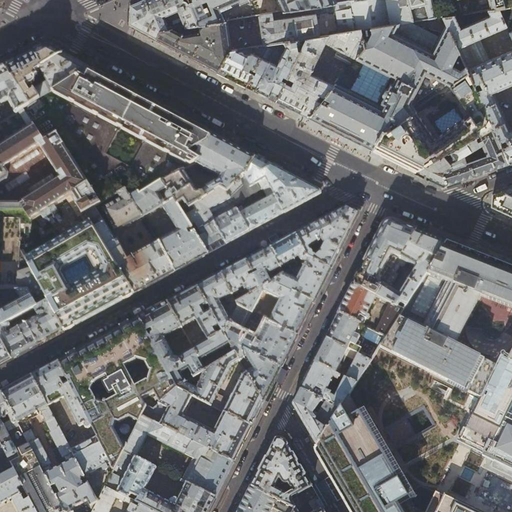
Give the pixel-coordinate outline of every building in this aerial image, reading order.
[(198,25),(200,25),(189,0),(139,0),(130,4),(129,23),(145,31),(157,37),(161,31),(190,27),(198,25)] [(250,0),(189,0),(200,25),(227,21),(228,20),(223,9),(240,2),(242,5),(251,1),(250,0)] [(250,0),(251,1),(253,0),(279,0),(284,12),(322,6),(319,0),(250,0)] [(414,21),(407,0),(358,0),(356,0),(337,3),(322,6),(284,12),(260,15),(265,46),(266,45),(277,43),(284,42),(300,40),(307,39),(320,37),(316,15),(336,12),(339,33),(361,30),(366,29),(371,28),(399,24),(414,21)] [(407,0),(414,21),(432,19),(435,18),(430,0),(407,0)] [(457,0),(461,15),(481,11),(478,0),(489,0),(492,9),(499,8),(506,7),(504,0),(457,0)] [(511,37),(510,32),(499,8),(492,9),(488,10),(490,16),(461,29),(455,16),(443,17),(459,53),(466,68),(468,71),(489,61),(479,38),(498,30),(507,52),(511,50),(511,37)] [(443,17),(435,18),(432,19),(446,26),(433,52),(395,33),(399,24),(371,28),(372,33),(370,36),(366,35),(366,29),(361,30),(364,42),(365,48),(362,52),(356,58),(396,79),(393,85),(391,84),(388,90),(387,90),(386,90),(384,94),(384,95),(384,96),(385,97),(382,102),(384,103),(382,107),(336,84),(334,87),(312,115),(309,115),(325,123),(359,140),(373,148),(383,130),(386,131),(415,111),(415,110),(410,103),(426,73),(450,85),(468,73),(468,71),(466,68),(461,71),(453,67),(454,63),(458,65),(460,61),(456,59),(459,53),(443,17)] [(232,51),(227,21),(200,25),(198,25),(199,33),(191,34),(190,27),(161,31),(157,37),(186,52),(218,68),(230,51),(232,51)] [(361,30),(339,33),(320,37),(307,39),(301,51),(277,98),(293,106),(309,115),(312,115),(334,87),(310,74),(325,43),(339,50),(336,55),(353,63),(356,58),(362,52),(358,46),(359,42),(364,42),(361,30)] [(300,40),(284,42),(287,47),(285,51),(276,47),(277,43),(266,45),(247,83),(264,92),(277,98),(301,51),(296,48),(300,40)] [(266,45),(265,46),(245,49),(245,53),(244,54),(242,53),(241,52),(241,49),(232,51),(230,51),(218,68),(232,75),(247,83),(266,45)] [(26,57),(6,68),(29,106),(39,99),(33,89),(40,69),(62,55),(57,52),(52,49),(47,47),(43,49),(26,57)] [(511,50),(507,52),(489,61),(468,71),(468,73),(474,86),(481,83),(483,89),(477,92),(480,99),(492,93),(511,84),(511,50)] [(88,69),(75,61),(62,55),(40,69),(33,89),(39,99),(88,69)] [(23,110),(29,106),(6,68),(0,70),(0,104),(8,100),(15,114),(23,110)] [(107,79),(88,69),(39,99),(29,106),(23,110),(44,143),(59,133),(103,203),(110,198),(125,190),(134,185),(140,195),(161,181),(162,183),(183,171),(196,164),(201,161),(190,154),(207,144),(212,134),(189,122),(146,99),(107,79)] [(474,86),(468,73),(450,85),(415,110),(415,111),(386,131),(383,130),(373,148),(398,160),(417,170),(493,126),(480,99),(477,92),(474,86)] [(511,129),(509,131),(492,93),(480,99),(493,126),(509,164),(511,162),(511,129)] [(23,110),(15,114),(9,118),(0,123),(0,210),(23,211),(30,222),(70,196),(81,214),(81,215),(85,213),(95,207),(103,203),(59,133),(44,143),(23,110)] [(446,184),(469,177),(509,164),(493,126),(417,170),(433,178),(446,184)] [(190,154),(201,161),(196,164),(214,174),(215,173),(221,176),(218,181),(214,183),(206,188),(202,191),(201,189),(197,190),(197,192),(183,171),(162,183),(166,188),(169,194),(177,206),(184,201),(189,209),(219,189),(227,193),(246,174),(255,157),(234,146),(212,134),(207,144),(190,154)] [(219,189),(189,209),(182,213),(192,230),(195,234),(208,254),(216,249),(265,223),(296,206),(320,194),(320,193),(320,192),(319,191),(298,180),(276,168),(255,157),(246,174),(227,193),(219,189)] [(158,193),(166,188),(162,183),(161,181),(140,195),(134,185),(125,190),(142,217),(163,205),(163,201),(158,193)] [(511,215),(511,188),(492,195),(492,206),(511,215)] [(142,217),(125,190),(110,198),(113,203),(103,209),(115,232),(142,217)] [(182,213),(177,206),(169,194),(166,196),(165,197),(165,198),(168,204),(163,207),(179,232),(159,242),(174,272),(190,263),(208,254),(195,234),(191,237),(188,232),(192,230),(182,213)] [(333,214),(319,221),(295,234),(307,257),(308,258),(331,269),(342,247),(352,228),(362,208),(356,206),(351,204),(333,214)] [(116,241),(95,207),(85,213),(90,222),(134,294),(154,283),(174,272),(159,242),(128,259),(118,240),(116,241)] [(0,286),(15,286),(15,290),(27,290),(36,307),(47,300),(19,249),(18,249),(18,217),(0,216),(0,286)] [(53,230),(53,231),(59,241),(80,229),(80,228),(76,221),(75,222),(72,220),(71,220),(53,230)] [(384,224),(383,225),(382,227),(383,228),(378,237),(377,239),(372,248),(371,250),(369,254),(367,260),(366,259),(365,261),(366,262),(361,271),(360,271),(359,273),(360,273),(355,283),(354,283),(353,285),(376,296),(416,231),(401,225),(392,222),(390,222),(388,221),(386,222),(385,223),(384,224)] [(80,229),(59,241),(53,231),(19,249),(47,300),(64,331),(78,323),(107,308),(125,298),(134,294),(90,222),(80,228),(80,229)] [(376,296),(385,301),(403,310),(446,242),(431,236),(416,231),(376,296)] [(285,239),(270,247),(281,267),(283,271),(284,274),(295,266),(292,260),(299,257),(300,259),(298,260),(299,263),(302,261),(307,257),(295,234),(285,239)] [(446,242),(403,310),(385,337),(379,347),(480,399),(496,366),(456,345),(481,296),(511,307),(511,353),(508,361),(511,363),(511,267),(475,253),(446,242)] [(259,253),(245,260),(261,289),(272,283),(284,274),(283,271),(274,278),(272,276),(268,278),(267,274),(281,267),(270,247),(259,253)] [(308,258),(307,257),(302,261),(306,263),(299,277),(292,273),(289,276),(284,274),(272,283),(314,303),(321,289),(331,269),(308,258)] [(234,266),(221,273),(231,294),(245,286),(247,289),(245,291),(248,297),(261,289),(245,260),(234,266)] [(212,307),(213,307),(213,309),(210,310),(223,332),(224,334),(238,306),(237,304),(235,300),(231,294),(221,273),(209,280),(196,287),(206,303),(209,301),(210,303),(210,304),(209,305),(210,306),(210,307),(211,307),(212,307)] [(314,303),(272,283),(261,289),(248,297),(244,299),(237,304),(238,306),(249,312),(253,314),(264,292),(280,300),(269,322),(297,336),(305,321),(314,303)] [(376,296),(353,285),(346,299),(339,313),(361,325),(364,319),(367,320),(369,317),(366,315),(376,296)] [(182,294),(167,302),(181,327),(189,323),(189,324),(190,324),(191,324),(192,324),(197,321),(200,327),(186,335),(193,348),(223,332),(210,310),(206,303),(196,287),(182,294)] [(0,326),(21,315),(27,312),(36,307),(27,290),(15,290),(0,290),(0,292),(2,293),(2,300),(14,300),(18,298),(19,301),(0,311),(0,326)] [(64,331),(47,300),(36,307),(27,312),(29,315),(30,313),(33,312),(35,311),(37,311),(40,310),(43,312),(38,313),(36,314),(37,317),(25,323),(37,345),(50,339),(64,331)] [(385,337),(403,310),(385,301),(384,304),(389,306),(376,332),(385,337)] [(186,335),(181,327),(167,302),(153,310),(138,318),(176,388),(235,353),(224,334),(223,332),(193,348),(186,335)] [(239,331),(249,312),(238,306),(224,334),(235,353),(243,348),(281,368),(288,353),(297,336),(269,322),(267,321),(258,340),(239,331)] [(355,334),(358,328),(364,331),(365,327),(361,325),(339,313),(333,325),(326,338),(347,349),(350,344),(353,345),(355,341),(352,340),(352,339),(365,345),(360,355),(370,360),(379,347),(385,337),(376,332),(373,331),(368,340),(355,334)] [(23,318),(21,315),(0,326),(0,339),(11,359),(25,352),(37,345),(25,323),(10,332),(9,334),(6,333),(7,328),(10,326),(11,324),(23,318)] [(124,326),(84,347),(58,361),(96,433),(97,437),(114,469),(116,466),(123,451),(126,445),(117,439),(118,438),(115,431),(112,430),(115,421),(119,422),(129,417),(138,422),(141,415),(146,406),(142,399),(154,393),(160,403),(176,388),(138,318),(124,326)] [(347,349),(326,338),(320,351),(314,362),(355,384),(370,360),(360,355),(347,349)] [(0,365),(11,359),(0,339),(0,365)] [(246,373),(264,402),(272,385),(281,368),(243,348),(235,353),(239,361),(246,357),(253,369),(246,373)] [(231,366),(239,361),(235,353),(176,388),(193,397),(223,412),(224,412),(229,401),(217,394),(222,384),(223,384),(231,368),(230,367),(231,366)] [(511,363),(508,361),(500,357),(496,366),(480,399),(461,439),(488,453),(502,460),(502,461),(511,466),(511,363)] [(44,369),(32,376),(48,406),(64,397),(79,425),(79,426),(81,426),(84,424),(84,425),(85,428),(88,428),(91,435),(96,433),(58,361),(44,369)] [(355,384),(314,362),(307,376),(300,389),(339,409),(348,395),(355,384)] [(283,371),(277,383),(282,385),(287,373),(283,371)] [(242,375),(229,401),(224,412),(251,426),(258,414),(264,402),(246,373),(242,375)] [(63,511),(74,511),(73,509),(87,501),(93,511),(98,502),(71,451),(48,406),(32,376),(15,384),(1,392),(63,511)] [(183,415),(193,397),(176,388),(160,403),(153,409),(146,406),(141,415),(210,450),(214,452),(233,462),(241,446),(251,426),(224,412),(223,412),(214,431),(183,415)] [(339,409),(300,389),(295,399),(292,404),(305,426),(316,445),(319,440),(339,409)] [(0,392),(0,443),(3,449),(8,458),(18,477),(22,486),(29,498),(35,511),(63,511),(1,392),(0,392)] [(397,479),(348,395),(339,409),(319,440),(360,510),(361,511),(409,511),(403,500),(409,496),(398,478),(397,479)] [(210,450),(141,415),(138,422),(126,445),(123,451),(136,458),(147,435),(197,461),(186,483),(215,498),(223,482),(233,462),(214,452),(211,459),(207,457),(210,450)] [(97,437),(71,451),(98,502),(105,487),(112,473),(114,469),(97,437)] [(278,439),(276,439),(275,439),(257,474),(251,487),(290,507),(291,503),(291,502),(291,500),(291,499),(292,498),(293,497),(312,486),(289,448),(286,442),(285,441),(282,440),(280,439),(278,439)] [(105,487),(129,499),(131,495),(138,499),(136,503),(154,511),(207,511),(215,498),(186,483),(175,506),(145,491),(156,468),(136,458),(123,451),(116,466),(127,472),(124,480),(112,473),(105,487)] [(0,486),(18,477),(8,458),(1,458),(0,458),(0,486)] [(0,486),(0,511),(35,511),(29,498),(24,501),(18,488),(22,486),(18,477),(0,486)] [(93,511),(92,511),(154,511),(136,503),(129,499),(105,487),(98,502),(93,511)] [(290,507),(251,487),(243,502),(237,511),(273,511),(274,511),(271,510),(272,508),(280,511),(292,511),(294,509),(290,507)] [(478,511),(444,496),(436,511),(478,511)] [(297,511),(292,502),(291,503),(290,507),(294,509),(292,511),(322,511),(320,508),(313,511),(297,511)]
